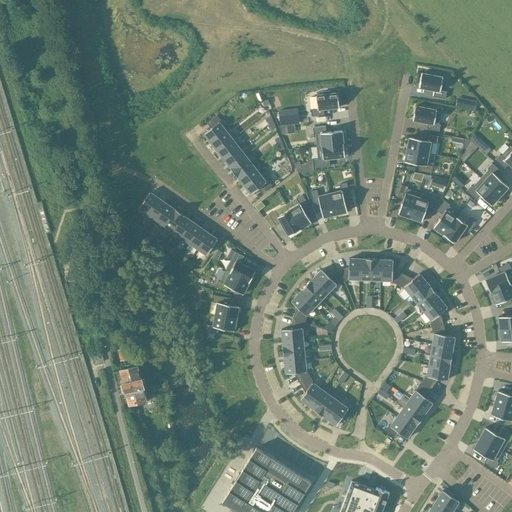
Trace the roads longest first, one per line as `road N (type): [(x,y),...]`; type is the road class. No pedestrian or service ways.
road 1 (residential): [(91,208),(107,366),(144,511)]
road 2 (residential): [(278,270),(254,328),(261,385),(296,432),(359,456)]
road 3 (residential): [(367,384),(382,377),(396,351),(389,320),(354,312),(334,334),(335,355),(363,381)]
road 4 (residential): [(377,232),(407,78)]
road 5 (residential): [(289,261),(193,137)]
road 6 (residential): [(278,270),(154,184)]
road 7 (residential): [(363,231),(350,94)]
